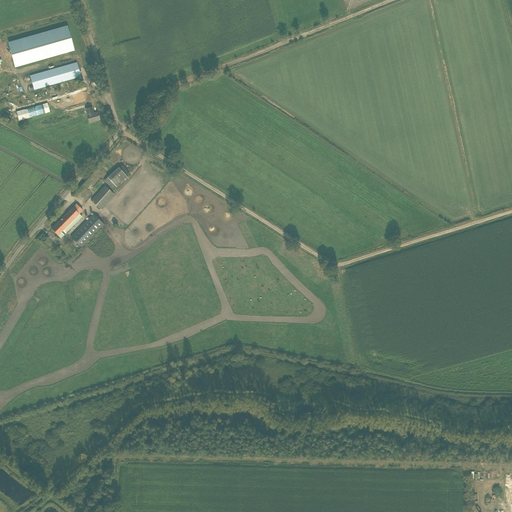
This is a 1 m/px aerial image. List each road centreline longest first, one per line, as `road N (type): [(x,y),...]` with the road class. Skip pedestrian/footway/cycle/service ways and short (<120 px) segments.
road 1 (track): [(511,210),(332,263),(121,132)]
road 2 (unclassified): [(0,270),(121,132),(79,0)]
road 3 (track): [(400,0),(161,93),(121,132)]
